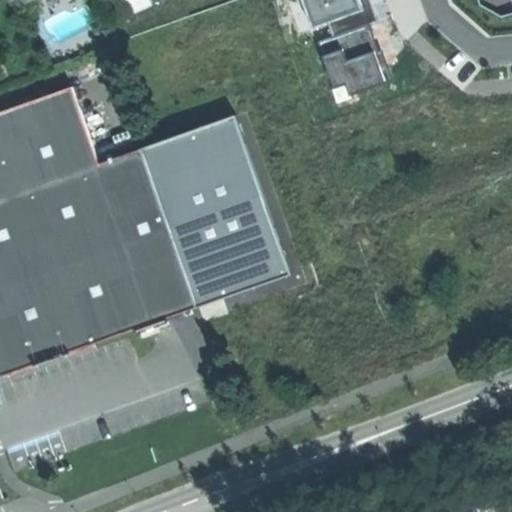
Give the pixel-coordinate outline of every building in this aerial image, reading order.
[(11,0),(15,9),(38,0),(11,0)] [(153,4),(151,0),(129,0),(136,13),(153,4)] [(361,11),(357,0),(303,0),(314,28),(330,22),(361,11)] [(372,0),(357,0),(361,11),(330,22),(335,37),(380,21),(372,0)] [(158,324),(102,165),(74,87),(0,113),(0,379),(129,333),(158,324)] [(239,117),(102,165),(158,324),(199,309),(296,275),(239,117)]
